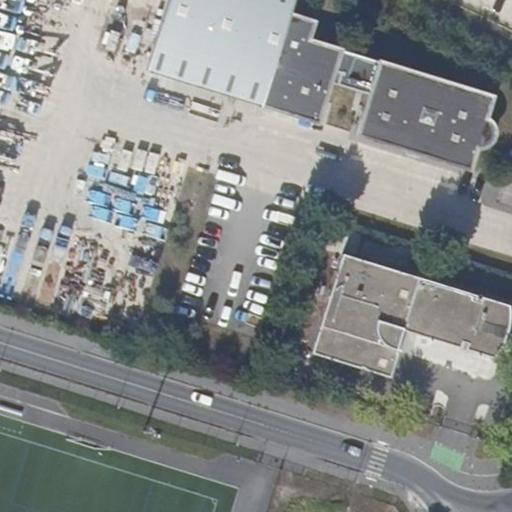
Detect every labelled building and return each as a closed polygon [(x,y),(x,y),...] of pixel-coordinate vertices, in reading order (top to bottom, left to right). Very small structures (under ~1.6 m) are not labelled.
[(167,0),(145,72),(318,125),(339,61),(342,51),(343,50),(310,39),(315,23),(290,14),(294,0),(167,0)] [(377,63),(342,51),(339,61),(374,73),(377,63)] [(377,63),(374,73),(354,137),(471,171),(477,149),(483,148),(489,145),(493,141),(495,135),(495,129),(493,123),(487,118),(494,96),(377,61),(377,63)] [(474,294),(340,254),(324,306),(310,359),(391,381),(400,353),(401,349),(397,348),(402,331),(458,349),(459,344),(466,347),(465,350),(493,358),(502,346),(509,322),(510,305),(481,297),(480,299),(473,298),(474,294)] [(511,343),(511,323),(509,322),(502,346),(511,348),(511,343)]
